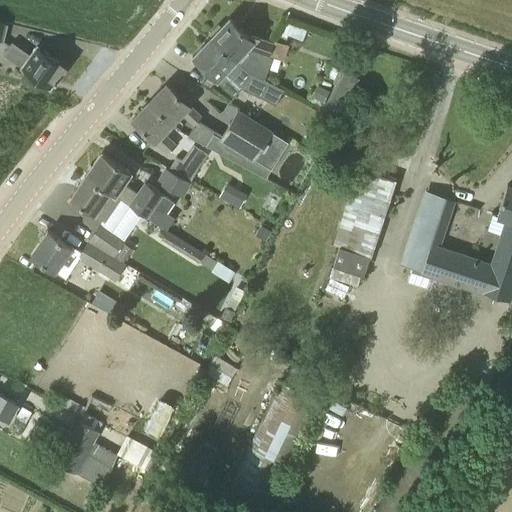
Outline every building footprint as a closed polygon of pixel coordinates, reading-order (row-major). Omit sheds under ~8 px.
[(212,36),(211,37),(235,60),(243,67),(249,71),(263,78),(271,56),(269,56),(273,43),(250,35),(249,36),(229,18),(221,27),(218,25),(210,33),(212,36)] [(211,37),(192,57),(216,80),(226,70),(242,85),(240,88),(260,97),(268,81),(263,78),(249,71),(243,67),(235,60),(211,37)] [(12,42),(9,46),(3,54),(50,88),(58,77),(60,79),(66,71),(63,70),(65,67),(37,46),(30,55),(12,42)] [(344,107),(343,106),(358,78),(344,70),(323,108),(339,116),(344,107)] [(149,102),(172,123),(181,113),(194,126),(198,122),(202,117),(189,105),(192,103),(181,92),(178,94),(167,84),(149,102)] [(168,153),(176,145),(163,132),(172,123),(149,102),(132,120),(144,130),(141,133),(152,144),(155,141),(168,153)] [(271,168),(288,141),(238,108),(219,138),(254,161),(256,159),(271,168)] [(188,135),(205,144),(213,131),(213,130),(198,122),(194,126),(188,135)] [(176,155),(168,168),(190,181),(208,153),(193,142),(181,159),(176,155)] [(174,202),(162,193),(144,181),(137,192),(124,184),(132,172),(102,151),(86,174),(121,198),(146,216),(167,229),(173,220),(166,214),(174,202)] [(191,182),(190,181),(168,168),(165,166),(156,181),(183,196),(191,182)] [(364,275),(383,217),(396,179),(364,169),(339,245),(341,245),(334,265),(364,275)] [(121,198),(86,174),(70,197),(105,221),(121,198)] [(228,181),(221,194),(239,205),(247,191),(228,181)] [(425,190),(401,263),(508,299),(511,285),(511,185),(506,184),(496,214),(507,218),(501,235),(504,236),(494,266),(431,245),(447,197),(425,190)] [(87,240),(113,256),(125,238),(98,221),(87,240)] [(71,247),(64,242),(47,230),(31,254),(55,271),(66,278),(80,258),(116,279),(125,264),(117,258),(113,256),(87,240),(80,251),(72,245),(71,247)] [(199,262),(205,253),(167,230),(162,239),(199,262)] [(202,362),(131,325),(110,365),(122,371),(137,343),(196,374),(202,362)] [(264,487),(302,390),(277,381),(239,478),(264,487)] [(16,403),(0,394),(0,414),(8,419),(16,403)] [(147,429),(163,434),(174,401),(159,396),(147,429)] [(93,441),(74,431),(56,462),(75,472),(76,472),(103,487),(117,456),(92,442),(93,441)] [(146,463),(153,445),(126,434),(118,452),(146,463)]
